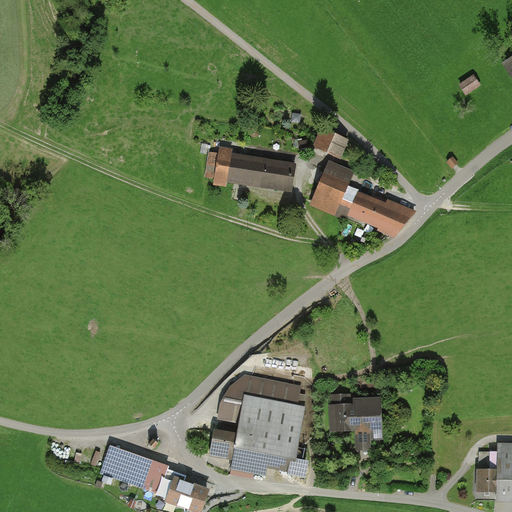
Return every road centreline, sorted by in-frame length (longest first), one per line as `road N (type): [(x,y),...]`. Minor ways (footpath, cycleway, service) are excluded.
road 1 (unclassified): [(511,139),(403,240),(306,297),(171,417)]
road 2 (track): [(364,259),(211,212),(0,123)]
road 3 (unclassified): [(171,417),(188,451),(230,481),(405,497),(469,511)]
road 4 (track): [(429,209),(361,138),(187,0)]
road 5 (unclassified): [(171,417),(66,433),(0,420)]
